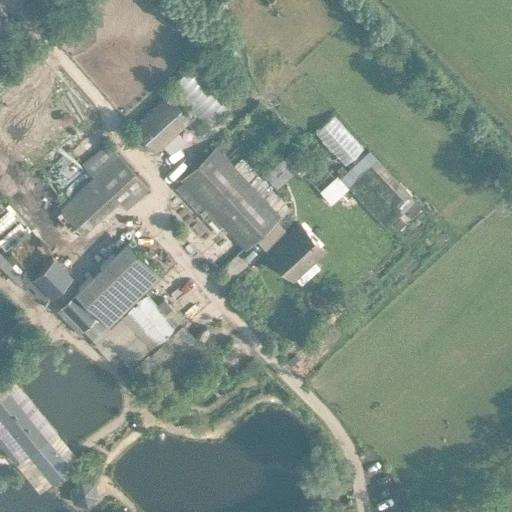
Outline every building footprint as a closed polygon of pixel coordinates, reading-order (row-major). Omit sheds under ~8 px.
[(0,19),(0,39),(10,30),(0,19)] [(129,110),(151,134),(180,107),(159,83),(129,110)] [(352,134),(323,103),(305,120),(333,151),(352,134)] [(50,196),(73,221),(108,189),(115,197),(139,175),(98,130),(74,153),(84,165),(50,196)] [(170,166),(236,237),(271,205),(206,134),(170,166)] [(277,143),(254,163),(266,177),(289,157),(277,143)] [(262,240),(283,264),(311,238),(290,214),(262,240)] [(147,332),(167,316),(134,278),(149,264),(116,229),(63,278),(96,313),(115,295),(134,317),(130,321),(138,330),(142,327),(147,332)] [(25,263),(43,281),(60,264),(42,246),(25,263)] [(51,295),(74,318),(86,307),(63,283),(51,295)] [(0,418),(41,467),(59,452),(0,381),(0,418)] [(71,467),(60,476),(64,490),(77,493),(87,485),(84,471),(71,467)]
